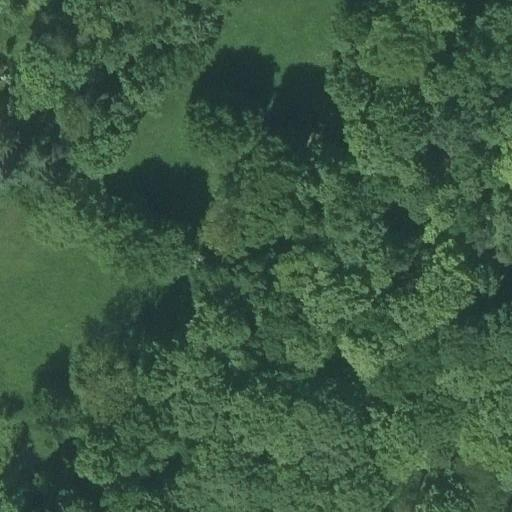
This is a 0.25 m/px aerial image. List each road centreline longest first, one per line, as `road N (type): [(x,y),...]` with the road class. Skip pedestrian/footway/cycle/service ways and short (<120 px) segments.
road 1 (track): [(0,502),(209,306),(427,0)]
road 2 (unknown): [(408,511),(511,407)]
